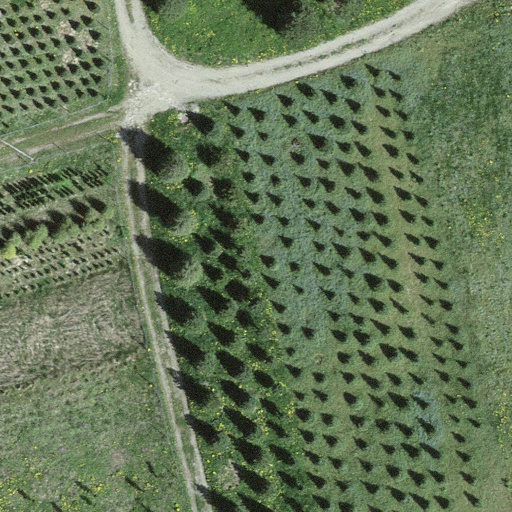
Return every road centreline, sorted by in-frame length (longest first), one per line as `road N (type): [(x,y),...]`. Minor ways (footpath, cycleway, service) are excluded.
road 1 (track): [(133,117),(133,192),(204,511)]
road 2 (track): [(437,0),(335,54),(174,88)]
road 3 (track): [(174,88),(133,117),(0,155)]
